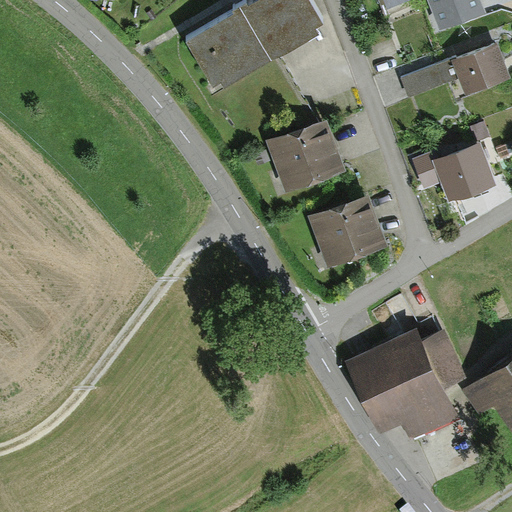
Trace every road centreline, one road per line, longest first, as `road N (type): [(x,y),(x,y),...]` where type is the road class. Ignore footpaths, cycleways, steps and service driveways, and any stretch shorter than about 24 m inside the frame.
road 1 (tertiary): [(51,0),(132,68),(195,148),(307,335)]
road 2 (track): [(0,448),(68,400),(180,258),(234,211)]
road 3 (residential): [(334,0),(427,249)]
road 4 (tertiary): [(307,335),(369,435),(430,511)]
road 5 (residential): [(307,335),(427,249)]
